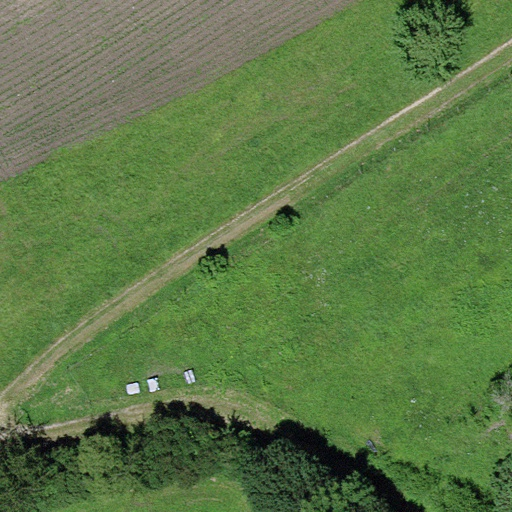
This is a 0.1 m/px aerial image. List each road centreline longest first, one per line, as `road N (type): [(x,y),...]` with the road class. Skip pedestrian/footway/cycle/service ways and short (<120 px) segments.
road 1 (track): [(0,396),(33,354),(199,234),(425,112),(511,46)]
road 2 (track): [(0,438),(158,405),(229,407),(336,456),(411,511)]
